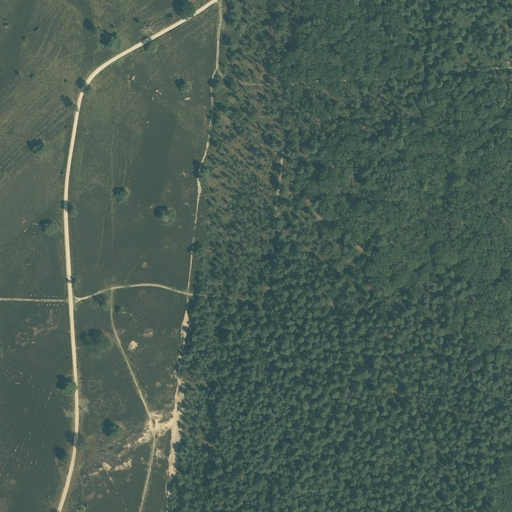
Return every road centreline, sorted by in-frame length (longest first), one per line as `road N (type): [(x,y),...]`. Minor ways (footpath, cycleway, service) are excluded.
road 1 (track): [(511,64),(287,81),(265,307)]
road 2 (track): [(233,511),(271,472),(278,451),(265,307),(148,284),(69,301)]
road 3 (track): [(216,0),(110,61),(84,87),(65,194),(69,301)]
road 4 (track): [(69,301),(75,423),(58,511)]
road 5 (track): [(220,0),(218,72),(235,83),(287,81)]
